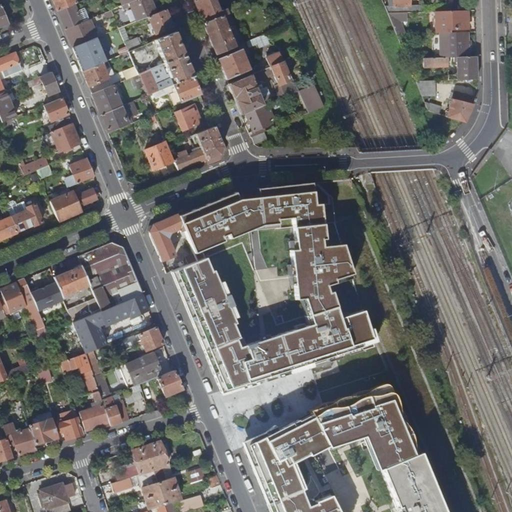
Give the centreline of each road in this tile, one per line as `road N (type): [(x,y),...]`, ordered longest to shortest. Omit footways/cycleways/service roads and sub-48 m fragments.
road 1 (residential): [(243,168),(456,157)]
road 2 (residential): [(126,216),(207,409)]
road 3 (residential): [(45,25),(126,216)]
road 4 (residential): [(176,0),(243,168)]
road 5 (residential): [(456,157),(491,112),(489,0)]
road 6 (residential): [(456,157),(511,299)]
road 7 (residential): [(207,409),(77,451)]
road 8 (residential): [(0,268),(126,216)]
road 9 (residential): [(126,216),(243,168)]
